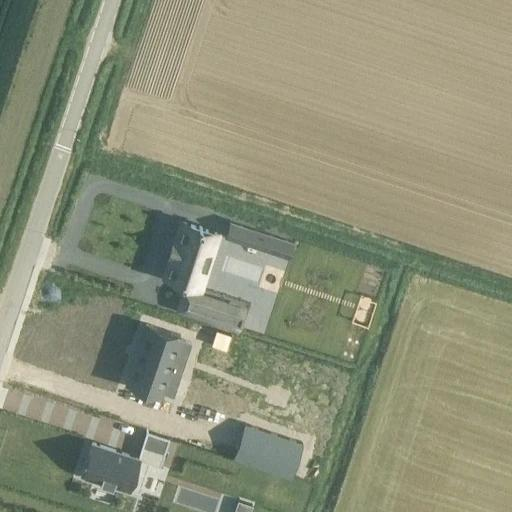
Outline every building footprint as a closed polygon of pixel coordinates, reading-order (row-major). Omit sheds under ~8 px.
[(180,217),(160,278),(183,285),(174,311),(238,332),(246,307),(202,292),(222,230),(180,217)] [(293,242),(230,221),(225,238),(288,258),(293,242)] [(57,373),(56,374),(75,380),(81,382),(88,359),(100,362),(97,369),(129,380),(138,354),(89,337),(70,331),(63,353),(66,354),(59,374),(57,373)] [(185,343),(148,331),(129,388),(165,400),(166,397),(174,400),(178,387),(172,385),(185,343)] [(262,468),(291,478),(302,443),(274,433),(245,424),(233,459),(262,468)] [(160,467),(165,451),(142,444),(138,458),(93,443),(83,474),(100,480),(99,482),(112,487),(113,484),(140,493),(149,463),(160,467)]
